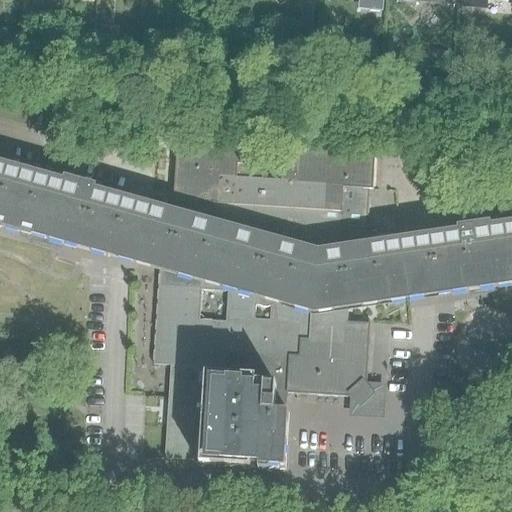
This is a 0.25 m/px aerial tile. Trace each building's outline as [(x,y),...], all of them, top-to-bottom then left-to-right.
[(511,0),(461,0),(461,7),(485,9),(485,0),(511,0),(511,6),(511,5),(511,0)] [(314,4),(302,3),(298,40),(311,41),(314,4)] [(99,29),(97,48),(113,50),(115,30),(99,29)] [(322,33),(313,32),(312,43),(321,44),(322,33)] [(90,50),(91,37),(72,36),(71,49),(90,50)] [(449,53),(433,52),(432,65),(448,66),(449,53)] [(397,133),(396,144),(413,145),(413,134),(397,133)] [(372,155),(272,149),(271,168),(281,168),(280,183),(264,182),(265,167),(266,167),(266,166),(257,165),(258,148),(176,143),(176,144),(177,145),(173,203),(161,202),(161,209),(317,253),(365,246),(368,190),(372,190),(374,153),(372,153),(372,155)] [(0,227),(157,271),(161,209),(93,190),(94,187),(65,179),(64,182),(0,164),(0,227)] [(362,285),(365,246),(317,253),(161,209),(157,271),(160,272),(251,297),(313,315),(344,310),(346,284),(362,285)] [(346,284),(344,310),(511,285),(511,223),(489,227),(488,224),(458,229),(458,232),(365,246),(362,285),(346,284)] [(372,395),(365,388),(370,322),(368,322),(368,325),(343,323),(344,310),(313,315),(251,297),(160,272),(154,365),(170,366),(288,374),(287,394),(353,399),(360,406),(372,395)] [(287,399),(287,394),(288,374),(170,366),(164,458),(164,459),(199,461),(199,466),(249,470),(250,466),(258,467),(258,470),(285,471),(288,414),(285,414),(286,399),(287,399)]
